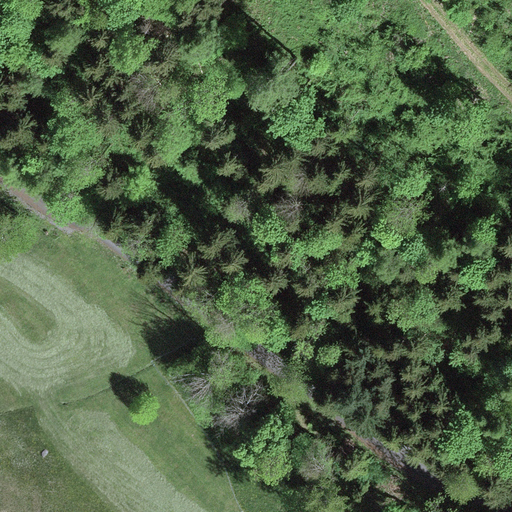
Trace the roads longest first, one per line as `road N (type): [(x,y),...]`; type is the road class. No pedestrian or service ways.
road 1 (unclassified): [(0,162),(425,475),(511,506)]
road 2 (track): [(424,0),(511,94)]
